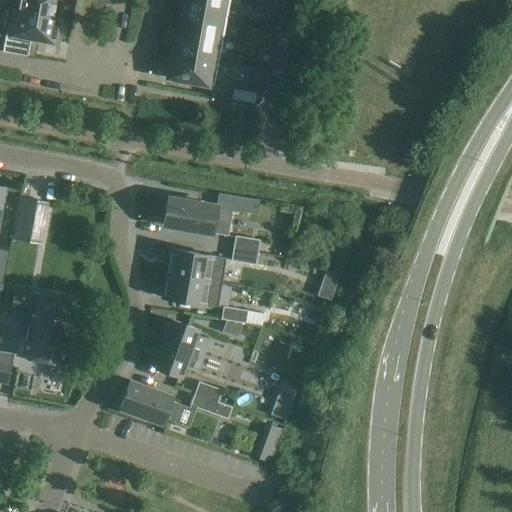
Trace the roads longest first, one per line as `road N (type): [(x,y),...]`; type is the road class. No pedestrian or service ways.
road 1 (tertiary): [(511,95),(469,156),(407,310),(381,429),(382,511)]
road 2 (tertiary): [(412,511),(416,424),(437,307),(455,248),(511,127)]
road 3 (residential): [(77,434),(130,342),(137,311),(117,181)]
